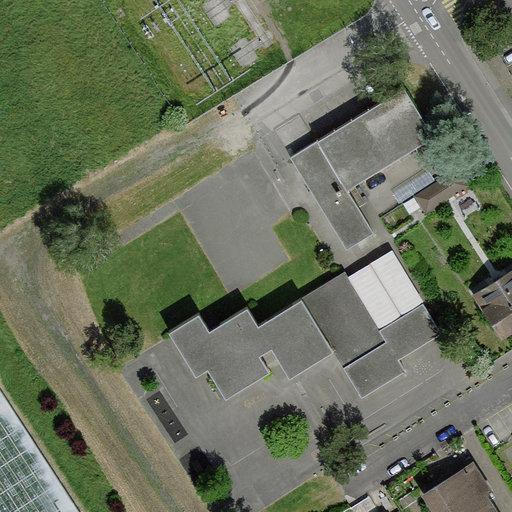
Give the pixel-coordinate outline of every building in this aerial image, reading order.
[(432,134),(404,89),(291,158),(345,246),(370,231),(343,188),(432,134)] [(457,169),(415,195),(426,212),(467,185),(457,169)] [(198,313),(170,331),(196,372),(208,364),(227,394),(268,369),(257,353),(272,344),(291,374),(334,347),(363,393),(403,368),(397,358),(438,331),(389,254),(349,279),(344,271),(258,325),(246,308),(209,331),(198,313)] [(511,268),(474,293),(503,336),(511,329),(511,268)] [(77,511),(0,392),(0,511),(77,511)] [(471,459),(421,491),(434,511),(495,511),(484,494),(491,489),(471,459)]
